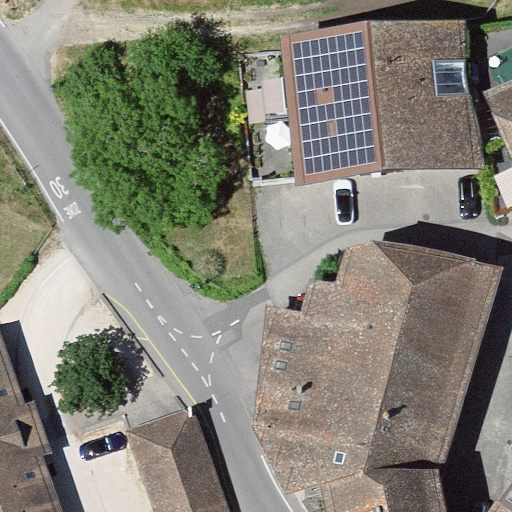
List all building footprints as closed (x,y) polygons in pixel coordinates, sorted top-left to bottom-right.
[(342,38),(266,50),(277,207),(361,190),(472,181),(455,36),(342,38)] [(511,85),(465,109),(511,201),(511,85)] [(501,276),(372,241),(354,252),(347,288),(317,283),(311,318),(281,313),(261,429),(279,511),(319,502),(322,511),(449,511),(448,491),(444,485),(501,276)] [(0,511),(50,511),(38,477),(55,471),(32,406),(22,409),(0,347),(0,511)] [(222,511),(185,413),(114,440),(141,511),(222,511)]
